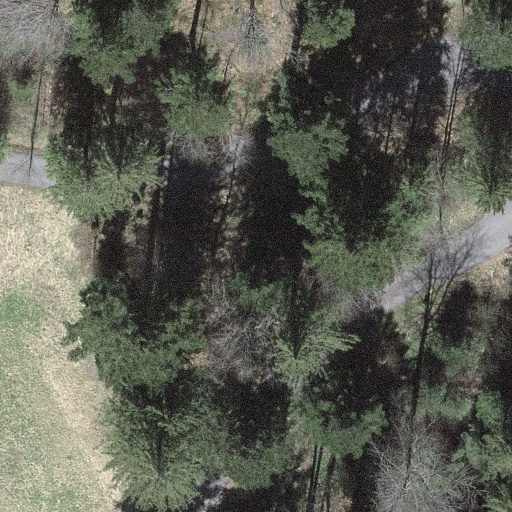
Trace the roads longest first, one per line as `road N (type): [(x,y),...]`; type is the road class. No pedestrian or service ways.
road 1 (unclassified): [(0,159),(72,170),(243,154),(462,56),(511,63)]
road 2 (unclassified): [(511,215),(356,301),(200,511)]
